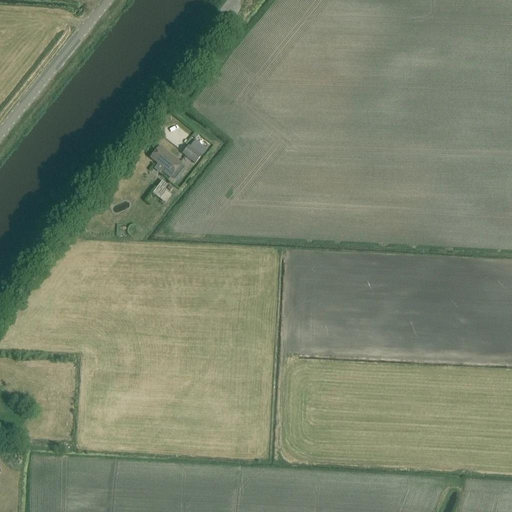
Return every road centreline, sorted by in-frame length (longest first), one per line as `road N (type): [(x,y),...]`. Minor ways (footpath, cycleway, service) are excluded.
road 1 (tertiary): [(0,292),(234,0)]
road 2 (tertiary): [(107,0),(0,133)]
